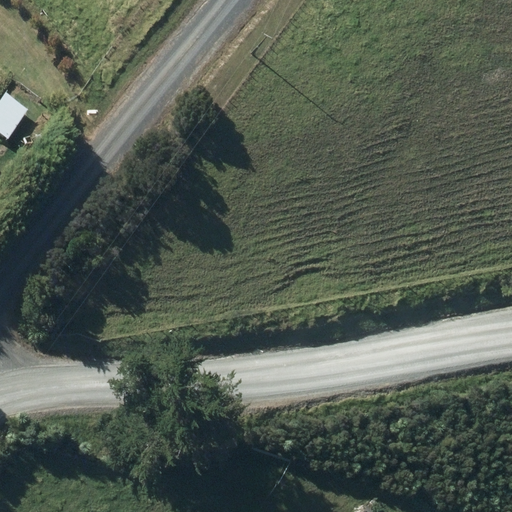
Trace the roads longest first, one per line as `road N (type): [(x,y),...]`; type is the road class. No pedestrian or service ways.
road 1 (unclassified): [(0,426),(511,353)]
road 2 (unclassified): [(0,288),(220,0)]
